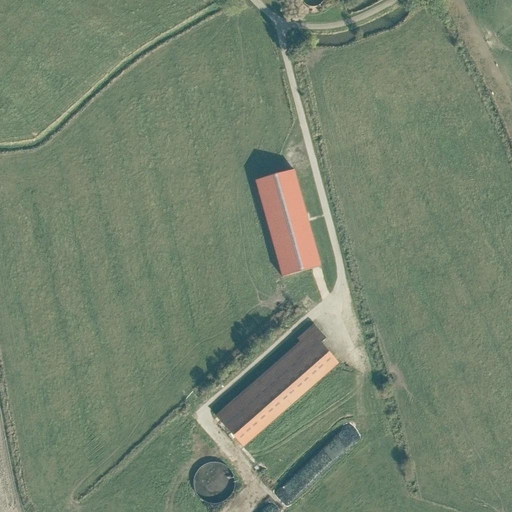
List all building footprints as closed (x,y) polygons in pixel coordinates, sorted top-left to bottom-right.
[(237,13),(225,19),(238,47),(250,42),(237,13)] [(296,173),(258,184),(285,279),(323,268),(296,173)] [(298,303),(307,313),(323,298),(315,289),(298,303)] [(247,449),(342,366),(325,345),(330,341),(316,326),(299,342),(301,343),(218,415),(247,449)] [(339,449),(346,449),(345,421),(340,421),(340,417),(328,417),(328,429),(333,429),(333,439),(338,439),(339,449)] [(197,428),(188,434),(191,438),(199,432),(197,428)] [(194,470),(205,503),(236,493),(225,459),(194,470)]
